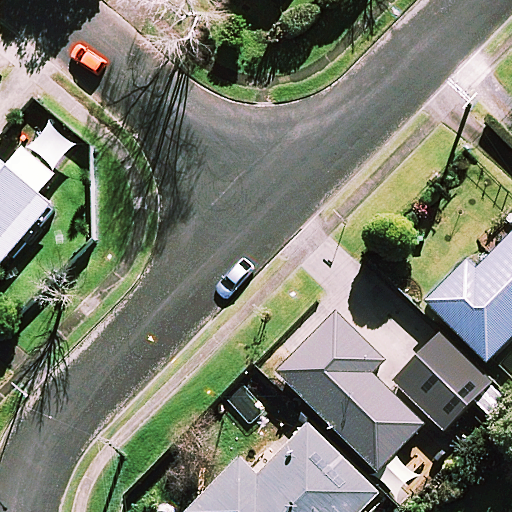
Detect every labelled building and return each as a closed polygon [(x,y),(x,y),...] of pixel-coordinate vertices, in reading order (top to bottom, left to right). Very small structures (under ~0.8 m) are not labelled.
[(50,124),(29,150),(60,175),(81,149),(50,124)] [(0,274),(55,211),(41,199),(57,180),(27,154),(11,172),(0,162),(0,274)] [(511,244),(479,277),(471,268),(431,307),(490,367),(511,345),(511,244)] [(385,364),(339,319),(281,378),(381,478),(428,431),(373,376),(385,364)] [(494,390),(443,338),(396,384),(446,436),(494,390)] [(370,511),(382,500),(309,428),(259,479),(244,465),(197,511),(370,511)]
